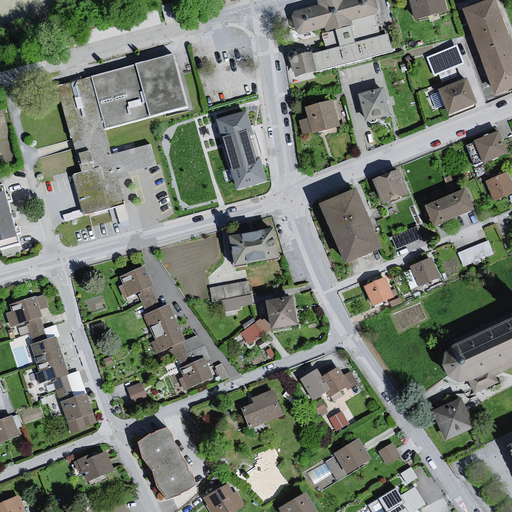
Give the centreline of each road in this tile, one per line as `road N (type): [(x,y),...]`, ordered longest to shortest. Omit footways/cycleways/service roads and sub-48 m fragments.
road 1 (residential): [(259,4),(4,77)]
road 2 (residential): [(351,334),(114,432)]
road 3 (residential): [(55,263),(290,197)]
road 4 (residential): [(290,197),(511,108)]
road 5 (residential): [(351,334),(471,511)]
road 6 (residential): [(327,290),(509,212)]
road 7 (residential): [(259,4),(290,197)]
road 8 (residential): [(55,263),(4,77)]
road 9 (residential): [(114,432),(55,263)]
road 10 (residential): [(114,432),(0,477)]
